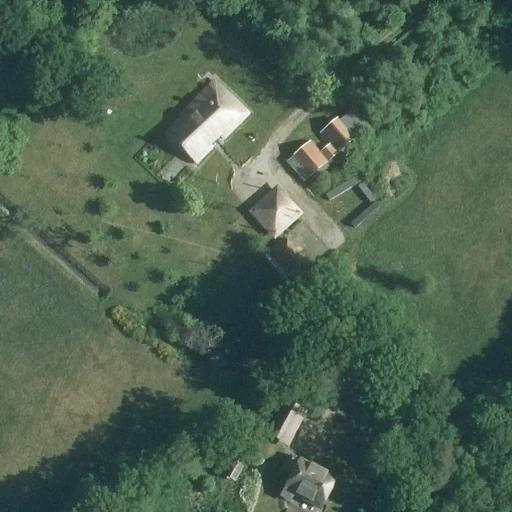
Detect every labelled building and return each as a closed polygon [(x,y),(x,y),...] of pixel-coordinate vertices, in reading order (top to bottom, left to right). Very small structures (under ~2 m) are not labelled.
[(214,83),(177,120),(165,137),(194,167),(211,151),(209,149),(219,140),(221,143),(247,117),(214,83)] [(309,144),(291,160),(311,182),(355,141),(337,121),(319,136),(329,147),(320,154),(309,144)] [(250,217),(274,241),(300,217),(275,191),(250,217)] [(265,255),(296,288),(313,273),(282,239),(265,255)] [(304,442),(324,403),(314,398),(295,438),(304,442)] [(287,449),(305,414),(288,405),(270,440),(287,449)] [(233,456),(222,479),(234,485),(245,462),(233,456)] [(290,458),(282,473),(292,479),(284,494),(319,511),(335,481),(290,458)]
